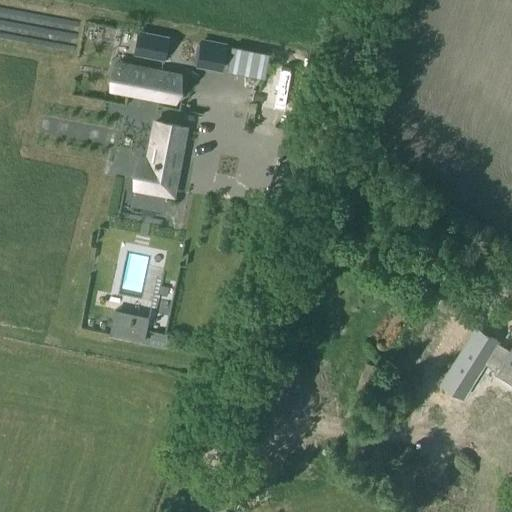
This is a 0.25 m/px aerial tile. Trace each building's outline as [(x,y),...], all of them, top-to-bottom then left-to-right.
[(167,39),(138,33),(134,53),(163,59),(167,39)] [(202,41),(198,65),(220,70),(225,46),(202,41)] [(179,76),(132,66),(127,92),(174,101),(179,76)] [(215,118),(232,75),(220,71),(215,82),(203,77),(190,108),(215,118)] [(133,196),(134,196),(137,184),(172,190),(169,203),(171,203),(185,128),(155,122),(147,163),(139,162),(133,196)] [(97,227),(94,236),(111,240),(113,231),(97,227)] [(141,276),(150,293),(159,288),(150,271),(141,276)] [(390,281),(381,297),(394,304),(403,288),(390,281)] [(143,342),(148,317),(113,310),(109,335),(143,342)] [(511,347),(509,352),(496,344),(497,343),(475,329),(440,384),(463,396),(490,354),(502,363),(501,364),(511,370),(511,347)]
